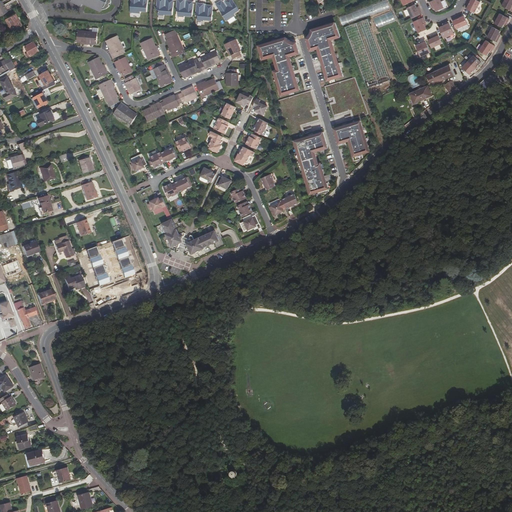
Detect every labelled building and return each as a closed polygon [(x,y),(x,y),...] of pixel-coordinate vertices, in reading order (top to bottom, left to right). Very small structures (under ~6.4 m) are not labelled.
[(72,0),(71,1),(81,6),(83,3),(86,5),(92,7),(92,8),(99,11),(100,9),(102,10),(104,10),(106,9),(108,7),(110,5),(109,5),(110,3),(111,3),(111,1),(111,0),(72,0)] [(147,0),(131,0),(130,13),(140,13),(140,11),(147,12),(147,0)] [(164,0),(157,0),(157,10),(159,10),(158,15),(164,16),(164,15),(172,15),(173,0),(166,0),(167,2),(165,2),(164,0)] [(184,0),(177,0),(176,11),(178,11),(178,17),(184,17),(184,16),(192,17),(194,1),(187,1),(186,3),(185,3),(184,0)] [(233,0),(227,0),(226,1),(227,4),(226,5),(223,1),(222,0),(216,4),(227,21),(235,16),(234,14),(240,10),(233,0)] [(434,12),(442,8),(438,0),(433,0),(428,3),(430,8),(432,7),(434,12)] [(475,13),(481,2),(476,0),(469,0),(468,3),(469,3),(467,9),(475,13)] [(511,10),(511,0),(505,0),(502,6),(511,11),(511,10)] [(387,1),(339,16),(342,24),(389,9),(387,1)] [(204,4),(197,3),(196,15),(198,16),(198,21),(204,21),(204,20),(212,21),(213,6),(206,5),(206,7),(204,7),(204,4)] [(407,8),(412,18),(422,14),(419,8),(417,9),(415,4),(407,8)] [(20,25),(14,14),(4,19),(10,30),(20,25)] [(506,24),(509,19),(506,16),(500,14),(494,24),(502,28),(505,23),(506,24)] [(464,16),(458,18),(458,17),(452,20),(457,29),(468,24),(464,16)] [(418,33),(427,29),(424,24),(426,23),(423,17),(413,22),(418,33)] [(347,26),(366,88),(389,81),(370,19),(347,26)] [(441,24),(442,26),(439,28),(444,38),(452,35),(447,22),(441,24)] [(326,76),(328,81),(343,76),(339,63),(336,64),(335,60),(337,60),(331,39),(340,37),(335,23),(329,25),(324,26),(318,28),(312,30),(311,32),(310,34),(309,36),(308,38),(306,39),(310,51),(318,48),(318,50),(320,57),(321,60),(323,65),(326,76)] [(500,36),(498,35),(500,31),(493,27),(487,37),(497,42),(500,36)] [(88,32),(87,44),(91,44),(91,43),(94,43),(97,43),(98,28),(93,28),(92,32),(88,32)] [(183,53),(185,52),(174,30),(165,35),(167,39),(166,40),(170,48),(172,53),(171,54),(173,58),(183,53)] [(83,42),(83,44),(87,44),(88,32),(78,31),(77,42),(80,42),(83,42)] [(428,40),(432,48),(442,43),(438,34),(432,36),(433,38),(428,40)] [(113,54),(112,55),(113,58),(125,53),(117,36),(106,41),(110,49),(113,54)] [(158,52),(155,46),(151,38),(141,43),(149,60),(161,55),(159,51),(158,52)] [(288,39),(287,38),(286,38),(281,39),(277,41),(272,42),(259,46),(262,55),(263,60),(274,57),(275,60),(276,59),(277,62),(276,63),(276,65),(278,70),(276,71),(274,71),(275,75),(277,80),(280,90),(281,95),(289,93),(294,91),(299,90),(297,82),(295,77),(294,71),(292,66),(290,59),(289,57),(299,54),(300,54),(296,42),(295,42),(293,42),(292,41),(290,40),(289,40),(288,39)] [(240,51),(235,40),(225,44),(230,56),(231,55),(233,59),(241,55),(239,52),(240,51)] [(420,44),(416,46),(420,57),(431,52),(425,40),(419,42),(420,44)] [(490,50),(492,51),(495,46),(486,40),(480,50),(487,54),(490,50)] [(39,52),(34,42),(25,47),(31,56),(39,52)] [(212,65),(212,66),(216,64),(215,63),(218,62),(221,60),(216,50),(207,54),(212,65)] [(199,62),(203,70),(207,68),(206,67),(212,65),(207,54),(202,57),(203,60),(199,62)] [(473,72),(476,69),(478,66),(481,62),(474,56),(471,59),(470,59),(465,64),(462,68),(470,75),(473,71),(473,72)] [(0,62),(0,73),(12,66),(14,65),(13,62),(10,57),(0,62)] [(99,57),(89,62),(97,79),(108,73),(106,70),(105,71),(102,65),(99,57)] [(125,57),(115,62),(121,73),(122,73),(123,76),(132,72),(125,57)] [(193,73),(199,70),(199,72),(203,70),(199,62),(196,64),(194,60),(188,63),(193,73)] [(189,75),(190,76),(193,74),(193,73),(188,63),(179,67),(184,77),(186,76),(189,75)] [(158,78),(169,73),(167,69),(166,70),(165,67),(164,64),(154,69),(158,78)] [(499,72),(502,66),(498,64),(494,69),(499,72)] [(440,70),(428,75),(432,85),(454,75),(450,65),(440,70)] [(228,69),(228,73),(227,73),(226,86),(238,86),(238,73),(237,73),(237,69),(228,69)] [(39,75),(41,79),(44,85),(42,87),(44,90),(48,88),(55,85),(48,70),(39,75)] [(35,75),(33,71),(26,75),(28,79),(35,75)] [(170,77),(171,76),(169,73),(158,78),(162,87),(172,82),(171,79),(170,77)] [(413,88),(421,84),(416,73),(408,77),(413,88)] [(136,78),(134,79),(133,75),(125,79),(126,83),(125,83),(131,94),(141,89),(136,78)] [(17,95),(7,77),(0,80),(5,89),(1,91),(3,95),(3,94),(6,100),(17,95)] [(369,115),(355,77),(324,86),(329,101),(333,99),(333,101),(329,103),(334,117),(351,112),(354,120),(369,115)] [(479,84),(483,93),(490,90),(486,78),(479,84)] [(101,98),(104,104),(108,102),(118,97),(114,89),(111,83),(113,83),(111,79),(96,87),(97,90),(101,98)] [(203,84),(202,83),(197,85),(202,97),(219,89),(216,82),(214,79),(206,82),(203,84)] [(450,92),(456,87),(451,80),(444,85),(450,92)] [(179,94),(182,102),(185,101),(186,102),(198,97),(193,86),(181,92),(182,93),(179,94)] [(416,104),(416,103),(432,96),(428,86),(410,94),(411,97),(409,98),(413,106),(416,104)] [(43,93),(34,98),(39,108),(48,103),(45,97),(51,94),(48,88),(44,90),(42,91),(43,93)] [(291,140),(304,136),(302,127),(320,121),(318,113),(314,114),(313,112),(317,111),(311,90),(279,100),(291,140)] [(245,105),(247,103),(250,105),(254,96),(250,95),(249,97),(241,93),(237,101),(245,105)] [(180,105),(179,104),(182,102),(179,94),(175,96),(175,95),(163,100),(164,101),(160,103),(164,111),(167,109),(168,110),(180,105)] [(118,97),(108,102),(110,106),(120,101),(118,97)] [(37,109),(39,108),(34,98),(31,99),(37,109)] [(257,98),(253,106),(256,108),(255,110),(264,115),(268,106),(260,102),(261,100),(257,98)] [(131,124),(137,115),(128,108),(125,107),(126,106),(121,102),(114,114),(121,118),(131,124)] [(157,105),(151,107),(143,111),(148,122),(165,114),(164,111),(160,103),(160,102),(156,103),(157,105)] [(222,114),(231,118),(236,107),(227,103),(222,114)] [(52,114),(51,110),(40,115),(41,118),(38,120),(41,126),(55,120),(55,121),(61,118),(58,111),(52,114)] [(227,121),(219,117),(214,128),(225,133),(229,126),(228,125),(226,124),(227,121)] [(254,130),(263,134),(269,123),(260,119),(254,130)] [(334,129),(338,145),(344,143),(348,142),(347,140),(349,139),(351,146),(354,156),(355,160),(360,159),(363,158),(362,154),(370,152),(360,121),(334,129)] [(223,141),(222,140),(223,137),(211,131),(209,135),(213,137),(210,145),(211,145),(210,148),(218,152),(222,145),(221,145),(223,141)] [(321,153),(323,154),(325,153),(324,149),(328,148),(323,132),(294,141),(310,195),(318,192),(319,194),(329,191),(328,188),(326,183),(326,181),(331,180),(330,174),(324,176),(323,173),(321,166),(321,163),(318,164),(314,152),(320,150),(321,153)] [(253,138),(251,137),(250,136),(247,144),(257,149),(262,138),(255,134),(253,138)] [(179,150),(183,148),(184,150),(184,151),(192,148),(187,137),(176,142),(179,150)] [(24,145),(31,142),(30,140),(17,144),(19,148),(25,146),(24,145)] [(245,162),(247,163),(250,155),(253,156),(255,152),(253,151),(244,147),(242,151),(242,150),(240,154),(239,154),(236,161),(244,165),(245,162)] [(178,156),(174,148),(162,153),(165,160),(166,162),(178,156)] [(162,161),(165,160),(162,153),(161,152),(150,157),(155,168),(163,164),(163,163),(162,161)] [(13,169),(20,167),(19,166),(23,165),(21,155),(10,158),(13,169)] [(140,159),(133,162),(132,162),(133,164),(131,165),(133,170),(136,169),(136,171),(145,167),(145,166),(148,164),(144,156),(140,157),(141,158),(140,159)] [(93,170),(89,157),(78,160),(83,174),(93,170)] [(55,178),(50,164),(40,168),(44,181),(55,178)] [(209,180),(209,181),(212,183),(216,174),(213,173),(214,172),(205,168),(201,176),(209,180)] [(17,172),(6,175),(9,184),(7,185),(9,189),(12,188),(13,190),(21,187),(20,181),(22,181),(20,176),(18,177),(17,172)] [(267,190),(276,186),(270,174),(261,178),(267,190)] [(220,176),(216,184),(219,186),(220,185),(228,189),(232,180),(223,176),(223,177),(220,176)] [(191,186),(187,178),(175,183),(176,185),(179,192),(191,186)] [(97,197),(92,182),(82,185),(87,200),(97,197)] [(173,186),(172,184),(164,187),(169,198),(180,193),(179,192),(176,185),(173,186)] [(243,196),(245,195),(242,187),(231,192),(236,203),(244,200),(243,196)] [(283,199),(287,208),(298,203),(295,194),(283,199)] [(52,210),(47,196),(38,199),(43,213),(52,210)] [(162,206),(163,208),(167,206),(163,197),(159,199),(159,198),(150,202),(151,203),(148,205),(150,210),(153,209),(154,210),(162,206)] [(283,199),(282,197),(278,199),(280,202),(271,206),(275,215),(284,211),(283,210),(287,208),(283,199)] [(250,213),(249,210),(251,209),(252,209),(248,201),(237,206),(242,217),(250,213)] [(252,217),(252,218),(244,222),(248,230),(256,226),(256,225),(259,224),(255,215),(252,217)] [(90,233),(86,219),(76,222),(81,236),(90,233)] [(172,247),(174,246),(177,247),(178,248),(179,243),(181,240),(182,237),(183,237),(184,234),(183,233),(179,234),(177,230),(176,228),(175,225),(173,221),(172,219),(162,224),(165,230),(167,234),(166,235),(172,247)] [(190,235),(188,239),(190,240),(189,243),(188,244),(188,245),(188,246),(186,250),(186,251),(190,252),(192,254),(197,252),(204,249),(203,248),(209,246),(214,243),(219,241),(217,236),(214,231),(213,232),(209,233),(208,234),(204,236),(200,237),(199,238),(194,240),(192,236),(190,235)] [(15,244),(10,232),(0,235),(0,240),(1,243),(6,242),(7,247),(15,244)] [(39,251),(36,241),(22,246),(26,256),(39,251)] [(73,255),(68,241),(55,245),(58,252),(63,251),(66,258),(73,255)] [(21,275),(17,260),(0,266),(0,268),(3,277),(15,273),(16,277),(21,275)] [(107,272),(107,274),(102,276),(104,281),(110,279),(111,281),(119,277),(116,268),(107,272)] [(70,279),(70,277),(64,278),(68,289),(76,287),(77,289),(85,286),(81,275),(70,279)] [(56,298),(53,288),(37,294),(41,304),(56,298)] [(17,310),(23,308),(21,300),(14,303),(17,310)] [(7,301),(0,303),(0,311),(1,314),(3,320),(5,325),(15,321),(7,301)] [(17,310),(20,319),(21,319),(25,328),(30,326),(27,317),(37,314),(34,307),(25,310),(24,307),(23,308),(17,310)] [(34,380),(38,379),(45,376),(40,364),(29,368),(34,380)] [(0,388),(2,387),(5,392),(14,386),(6,375),(0,378),(0,388)] [(11,396),(10,397),(8,394),(0,399),(7,410),(16,405),(11,396)] [(13,415),(6,418),(10,424),(14,425),(17,424),(19,427),(29,422),(24,412),(14,417),(13,415)] [(17,437),(18,441),(20,449),(32,446),(31,442),(30,442),(28,434),(17,437)] [(28,453),(31,466),(46,462),(42,449),(28,453)] [(68,467),(57,470),(60,483),(71,480),(68,467)] [(17,478),(21,495),(32,492),(28,475),(17,478)] [(89,492),(78,495),(82,509),(93,506),(89,492)] [(60,511),(58,500),(47,503),(49,511),(60,511)] [(11,503),(1,505),(2,511),(18,511),(18,510),(13,511),(11,503)]
